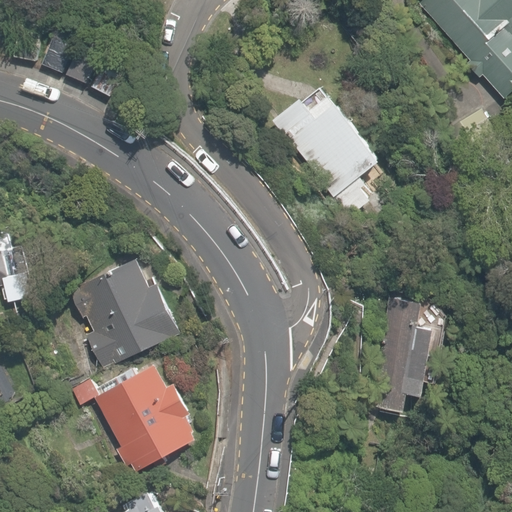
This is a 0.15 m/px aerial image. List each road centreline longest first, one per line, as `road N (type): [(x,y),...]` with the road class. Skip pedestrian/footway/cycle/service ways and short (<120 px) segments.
road 1 (residential): [(224,0),(174,52),(177,107),(302,267),(303,298),(288,325),(257,338)]
road 2 (tertiary): [(257,338),(212,244),(128,162),(45,117),(0,107)]
road 3 (tertiary): [(250,511),(257,338)]
